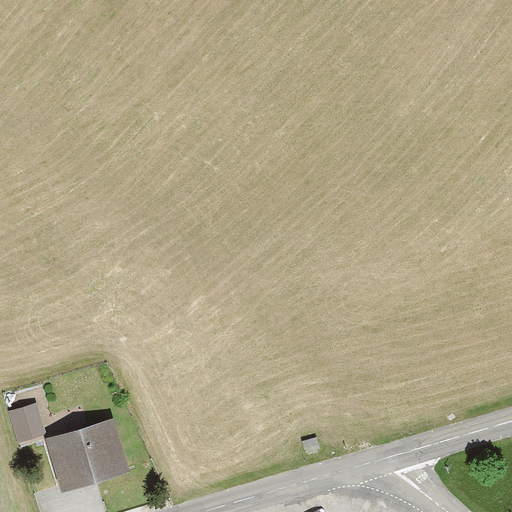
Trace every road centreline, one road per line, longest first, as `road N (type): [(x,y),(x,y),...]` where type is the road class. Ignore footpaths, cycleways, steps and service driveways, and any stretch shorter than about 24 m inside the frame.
road 1 (secondary): [(201,511),(392,457)]
road 2 (secondary): [(392,457),(511,422)]
